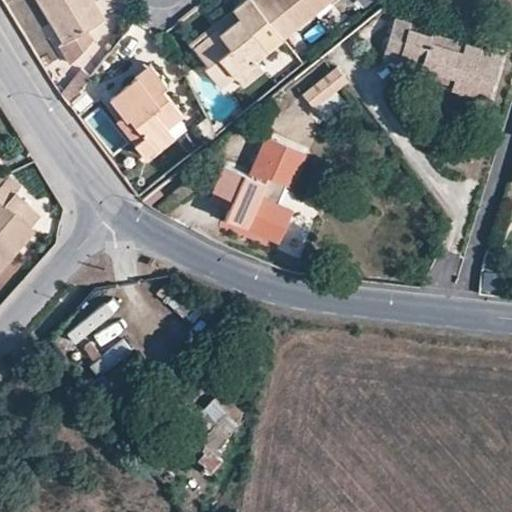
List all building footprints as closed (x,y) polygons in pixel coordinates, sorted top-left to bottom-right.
[(86,29),(102,18),(90,0),(39,0),(65,42),(60,46),(70,62),(93,40),(86,29)] [(235,12),(239,16),(219,32),(216,28),(193,47),(207,64),(204,67),(220,87),(234,75),(241,84),(260,68),(254,58),(265,49),(281,36),(272,25),(251,0),(246,0),(233,10),(235,12)] [(281,36),(283,38),(328,0),(251,0),(272,25),(281,36)] [(216,28),(219,32),(239,16),(235,12),(216,28)] [(462,45),(459,56),(428,46),(430,39),(409,33),(410,27),(393,22),(381,59),(399,65),(401,57),(420,63),(418,70),(452,80),(449,88),(449,92),(487,103),(501,57),(462,45)] [(459,56),(462,45),(431,36),(430,39),(428,46),(459,56)] [(418,70),(420,63),(401,57),(399,65),(418,70)] [(147,156),(173,134),(167,126),(182,114),(161,87),(166,83),(149,63),(135,75),(136,77),(111,97),(120,110),(140,136),(134,142),(147,156)] [(334,65),(301,91),(311,105),(331,89),(345,78),(336,66),(334,65)] [(418,70),(416,77),(449,88),(452,80),(418,70)] [(331,89),(311,105),(322,118),(342,102),(331,89)] [(120,110),(113,116),(134,142),(140,136),(120,110)] [(266,146),(269,138),(259,134),(255,141),(266,146)] [(241,173),(223,164),(212,188),(214,189),(233,198),(225,216),(277,240),(290,212),(275,205),(284,186),(288,188),(303,154),(269,138),(266,146),(255,141),(246,162),(252,165),(248,176),(241,173)] [(246,162),(241,173),(248,176),(252,165),(246,162)] [(0,176),(0,265),(32,230),(25,224),(34,212),(6,188),(9,183),(7,173),(0,176)] [(196,191),(187,180),(173,192),(181,202),(196,191)] [(229,207),(233,198),(214,189),(210,198),(229,207)] [(79,345),(121,306),(111,296),(69,335),(79,345)] [(237,319),(230,336),(255,346),(261,329),(237,319)] [(102,379),(135,351),(124,339),(92,367),(102,379)] [(91,341),(84,346),(93,359),(100,353),(91,341)] [(202,406),(217,422),(234,403),(235,400),(223,385),(202,406)] [(223,449),(220,446),(238,424),(242,412),(234,403),(217,422),(202,406),(191,416),(205,431),(199,438),(201,440),(203,452),(197,459),(211,471),(221,458),(219,455),(223,449)] [(191,416),(185,422),(199,438),(205,431),(191,416)]
